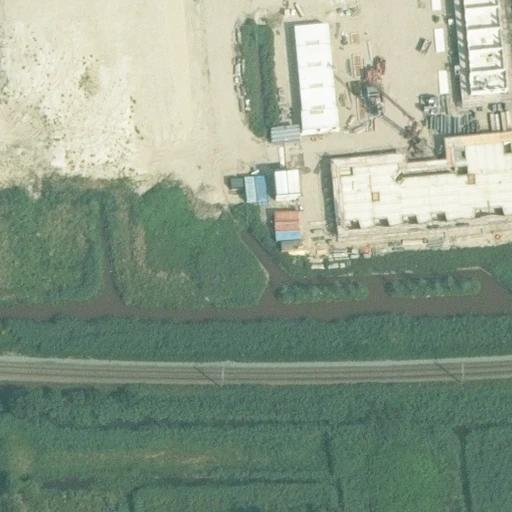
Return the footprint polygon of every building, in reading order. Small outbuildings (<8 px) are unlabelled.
[(496,0),(460,0),(462,15),(498,12),(496,0)] [(498,12),(462,15),(464,36),(499,33),(498,12)] [(328,23),(292,27),(294,48),(330,45),(328,23)] [(441,28),(434,29),(434,39),(442,38),(441,28)] [(358,32),(351,33),(352,43),(359,42),(358,32)] [(499,33),(464,36),(465,57),(501,53),(499,33)] [(442,38),(434,39),(435,49),(443,49),(442,38)] [(330,45),(294,48),(296,70),(332,66),(330,45)] [(360,53),(353,54),(354,64),(361,64),(360,53)] [(501,53),(465,57),(467,78),(503,75),(501,53)] [(361,64),(354,64),(355,75),(362,74),(361,64)] [(332,66),(296,70),(298,91),(334,88),(332,66)] [(445,70),(437,70),(438,81),(446,80),(445,70)] [(503,75),(467,78),(469,98),(505,95),(503,75)] [(446,80),(438,81),(439,91),(447,90),(446,80)] [(334,88),(298,91),(300,113),(336,109),(334,88)] [(364,96),(357,97),(358,107),(365,107),(364,96)] [(365,107),(358,107),(359,118),(366,117),(365,107)] [(300,113),(299,113),(300,133),(337,130),(336,109),(300,113)] [(398,164),(337,169),(343,232),(359,233),(373,229),(388,231),(402,227),(416,228),(430,224),(445,226),(459,221),(474,223),(488,219),(502,220),(511,217),(511,153),(511,142),(451,148),(453,169),(399,174),(398,164)]
